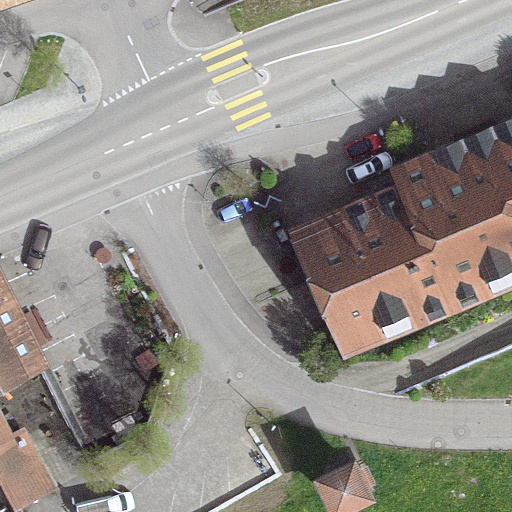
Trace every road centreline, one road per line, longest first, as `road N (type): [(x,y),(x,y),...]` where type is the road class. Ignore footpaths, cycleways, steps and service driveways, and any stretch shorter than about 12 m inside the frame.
road 1 (residential): [(123,142),(193,313),(247,365),(352,413),(511,423)]
road 2 (primary): [(165,124),(468,0)]
road 3 (primary): [(0,192),(123,142)]
road 4 (residential): [(122,0),(165,124)]
road 5 (residential): [(122,0),(0,45)]
